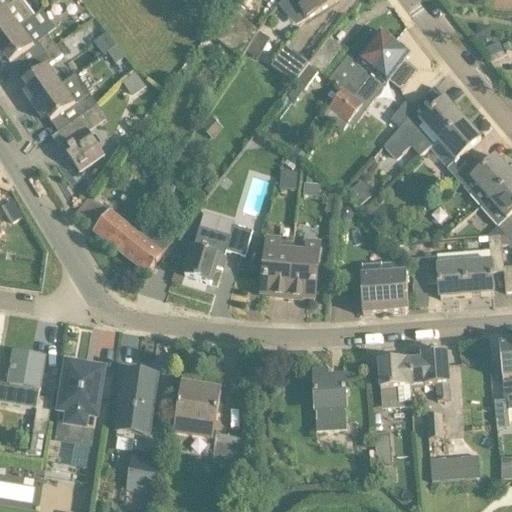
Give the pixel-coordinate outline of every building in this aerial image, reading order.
[(0,0),(0,43),(20,29),(33,19),(18,0),(0,0)] [(312,0),(313,1),(298,10),(304,19),(319,11),(320,13),(342,1),(341,0),(312,0)] [(241,62),(259,34),(229,12),(209,38),(241,62)] [(17,75),(55,47),(48,38),(33,19),(20,29),(0,43),(0,63),(0,64),(5,61),(10,67),(11,66),(17,75)] [(475,40),(489,42),(491,29),(477,27),(475,40)] [(380,33),(378,37),(370,31),(348,57),(356,64),(361,67),(341,93),(342,94),(328,112),(329,112),(324,119),(332,126),(396,46),(380,33)] [(329,39),(313,66),(330,76),(346,48),(329,39)] [(511,50),(511,45),(511,43),(501,48),(505,55),(511,50)] [(502,53),(498,45),(487,50),(491,59),(502,53)] [(396,46),(332,126),(342,134),(362,108),(363,109),(374,95),(378,98),(386,86),(386,87),(409,57),(396,46)] [(60,89),(47,69),(62,58),(55,47),(17,75),(24,84),(23,85),(27,92),(23,95),(32,109),(60,89)] [(125,60),(117,49),(108,55),(116,66),(125,60)] [(282,77),(294,86),(309,66),(297,57),(282,77)] [(309,66),(294,86),(295,88),(303,93),(304,94),(319,74),(309,66)] [(406,68),(393,87),(404,94),(416,74),(406,68)] [(146,90),(136,77),(123,86),(132,100),(146,90)] [(83,118),(97,108),(76,78),(60,89),(32,109),(41,122),(46,119),(51,126),(54,124),(60,134),(54,138),(54,139),(83,118)] [(303,93),(295,88),(288,97),(296,103),(303,93)] [(439,145),(464,123),(445,102),(442,105),(431,93),(415,113),(399,131),(399,132),(392,141),(384,150),(397,165),(403,160),(402,158),(411,150),(421,161),(431,152),(439,145)] [(399,131),(415,113),(405,105),(390,124),(399,131)] [(89,136),(94,133),(83,118),(54,139),(62,150),(61,150),(79,176),(104,158),(89,136)] [(201,130),(212,142),(222,132),(211,120),(201,130)] [(439,145),(438,145),(455,165),(448,171),(455,180),(474,163),(467,155),(481,142),(464,123),(439,145)] [(136,135),(130,143),(144,155),(151,147),(136,135)] [(147,159),(133,149),(125,160),(134,167),(142,166),(147,159)] [(305,157),(295,150),(290,157),(299,164),(305,157)] [(481,209),(511,181),(511,178),(496,160),(482,172),(474,163),(455,180),(464,189),(481,209)] [(296,167),(287,161),(283,166),(292,173),(296,167)] [(296,192),(296,177),(281,177),(280,191),(296,192)] [(506,239),(511,233),(511,181),(481,209),(498,230),(506,239)] [(359,208),(370,199),(372,199),(372,197),(371,194),(369,191),(367,189),(363,186),(359,185),(359,186),(349,194),(359,208)] [(140,242),(108,217),(108,216),(111,212),(92,196),(75,218),(94,234),(148,276),(161,258),(159,257),(168,245),(151,232),(148,232),(140,242)] [(325,215),(333,216),(335,198),(328,197),(325,215)] [(23,221),(13,204),(4,209),(14,226),(23,221)] [(352,220),(355,214),(352,209),(347,206),(341,209),(339,214),(341,220),(347,222),(352,220)] [(233,231),(203,222),(185,281),(210,288),(216,271),(222,273),(227,256),(245,262),(253,236),(234,230),(233,231)] [(501,239),(502,249),(511,248),(511,233),(506,239),(501,239)] [(504,275),(503,270),(502,249),(501,239),(488,240),(490,262),(464,264),(467,300),(493,298),(491,275),(503,275),(504,275)] [(288,301),(293,247),(267,244),(262,298),(288,301)] [(293,247),(288,301),(314,304),(319,249),(293,247)] [(467,300),(464,264),(438,266),(437,260),(407,262),(418,276),(417,276),(419,278),(425,277),(426,289),(438,288),(440,302),(467,300)] [(405,276),(401,277),(400,265),(362,267),(362,279),(361,279),(363,319),(405,316),(408,312),(405,276)] [(504,275),(503,275),(505,296),(511,295),(511,269),(503,270),(504,275)] [(185,276),(174,273),(171,285),(181,288),(185,276)] [(427,309),(426,289),(425,277),(419,278),(417,276),(412,276),(414,309),(427,309)] [(508,413),(511,412),(511,347),(499,349),(503,400),(506,400),(507,403),(494,404),(497,432),(510,431),(508,413)] [(407,363),(409,389),(410,389),(423,388),(436,387),(437,405),(448,404),(447,386),(446,354),(421,356),(421,362),(407,363)] [(51,414),(54,392),(53,392),(51,402),(39,400),(40,392),(42,392),(45,364),(13,359),(10,388),(8,400),(38,405),(33,437),(46,439),(50,414),(51,414)] [(410,389),(409,389),(407,363),(378,366),(382,408),(398,406),(399,412),(412,411),(410,389)] [(94,433),(103,378),(104,374),(67,368),(63,394),(54,392),(51,414),(59,415),(57,427),(94,433)] [(153,498),(163,435),(150,433),(158,381),(125,376),(116,436),(121,437),(121,441),(135,444),(134,455),(133,455),(127,494),(153,498)] [(327,383),(326,377),(314,378),(316,436),(345,435),(344,383),(327,383)] [(216,422),(221,394),(182,387),(175,436),(208,442),(211,421),(216,422)] [(442,462),(441,442),(444,441),(442,418),(426,419),(428,442),(429,442),(431,485),(468,483),(466,460),(442,462)] [(377,471),(392,470),(390,437),(374,438),(377,471)] [(245,471),(244,443),(216,438),(211,465),(245,471)] [(478,460),(466,460),(468,483),(480,482),(478,460)] [(371,482),(370,469),(361,470),(363,483),(371,482)] [(396,471),(383,472),(383,487),(397,486),(396,471)] [(511,474),(501,474),(501,484),(511,483),(511,474)]
